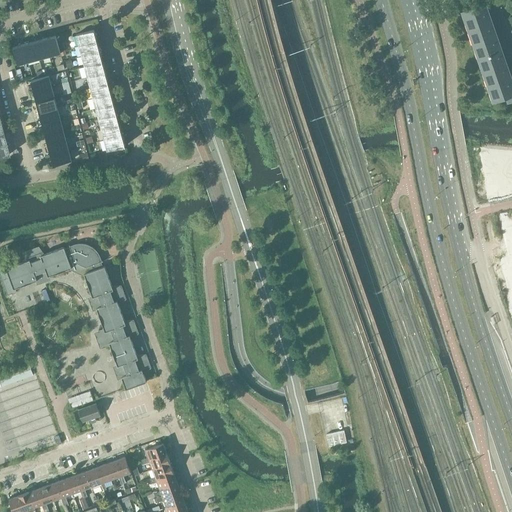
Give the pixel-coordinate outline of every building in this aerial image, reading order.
[(485,2),(462,10),(494,100),(506,96),(508,101),(511,99),(511,89),(484,9),(487,8),(485,2)] [(76,34),(79,45),(97,41),(94,30),(76,34)] [(56,35),(45,38),(49,56),(60,53),(56,35)] [(45,38),(34,41),(39,59),(49,56),(45,38)] [(34,41),(24,44),(28,62),(39,59),(34,41)] [(79,45),(82,56),(100,51),(97,41),(79,45)] [(28,62),(24,44),(13,47),(17,65),(28,62)] [(82,56),(85,66),(103,61),(100,51),(82,56)] [(85,66),(88,77),(105,72),(103,61),(85,66)] [(67,71),(51,75),(52,79),(56,79),(60,94),(72,90),(67,71)] [(88,77),(90,87),(108,83),(105,72),(88,77)] [(31,80),(34,91),(52,87),(49,76),(31,80)] [(90,87),(93,98),(111,93),(108,83),(90,87)] [(34,91),(37,102),(54,97),(52,87),(34,91)] [(93,98),(96,108),(114,103),(111,93),(93,98)] [(37,102),(39,112),(57,107),(54,97),(37,102)] [(96,108),(99,119),(117,114),(114,103),(96,108)] [(39,112),(42,123),(60,118),(57,107),(39,112)] [(99,119),(102,129),(119,124),(117,114),(99,119)] [(42,123),(45,133),(63,128),(60,118),(42,123)] [(102,129),(104,140),(122,135),(119,124),(102,129)] [(45,133),(48,143),(66,139),(63,128),(45,133)] [(122,135),(104,140),(107,151),(125,146),(122,135)] [(48,143),(51,154),(68,149),(66,139),(48,143)] [(6,143),(0,145),(0,156),(9,154),(6,143)] [(68,149),(51,154),(54,165),(71,160),(68,149)] [(13,293),(15,289),(14,288),(36,280),(37,281),(40,283),(48,280),(49,277),(49,276),(71,268),(71,269),(83,275),(84,274),(92,296),(91,296),(89,300),(92,307),(96,309),(97,309),(104,329),(97,331),(96,335),(99,345),(103,347),(110,344),(117,365),(116,365),(114,369),(117,376),(121,378),(122,377),(126,389),(146,381),(142,370),(151,367),(146,354),(138,357),(130,336),(138,333),(133,320),(125,323),(118,301),(126,298),(121,285),(113,288),(105,266),(102,267),(100,262),(103,261),(103,260),(101,261),(99,255),(95,249),(89,246),(83,244),(76,244),(70,246),(70,245),(69,245),(70,248),(65,249),(64,247),(42,255),(39,247),(26,251),(29,259),(7,267),(4,259),(0,260),(0,273),(8,295),(13,293)] [(73,407),(95,399),(91,389),(69,397),(73,407)] [(88,419),(90,424),(97,421),(95,417),(100,415),(98,408),(101,407),(100,403),(96,405),(96,403),(79,409),(83,421),(88,419)] [(329,444),(347,442),(346,429),(327,432),(329,444)] [(149,459),(167,453),(163,443),(145,449),(148,457),(149,459)] [(152,469),(170,462),(167,453),(149,459),(148,457),(144,459),(146,463),(150,462),(152,469)] [(125,457),(115,460),(121,475),(118,476),(120,480),(124,478),(123,474),(131,472),(125,457)] [(115,460),(106,464),(111,479),(118,476),(121,475),(115,460)] [(156,479),(174,472),(170,462),(152,469),(155,476),(156,479)] [(106,464),(96,467),(102,482),(99,483),(100,486),(101,487),(105,485),(104,481),(111,479),(106,464)] [(86,471),(92,486),(93,488),(100,486),(99,483),(102,482),(96,467),(86,471)] [(86,471),(77,474),(82,489),(80,490),(82,494),(86,492),(84,488),(92,486),(86,471)] [(159,488),(177,482),(174,472),(156,479),(155,476),(151,478),(153,482),(157,481),(159,488)] [(77,474),(67,477),(73,493),(80,490),(82,489),(77,474)] [(67,477),(57,481),(63,496),(61,497),(62,501),(67,499),(65,495),(73,493),(67,477)] [(57,481),(48,484),(53,500),(61,497),(63,496),(57,481)] [(163,498),(181,491),(177,482),(159,488),(162,496),(163,498)] [(48,484),(38,488),(44,503),(42,504),(43,508),(47,506),(46,502),(53,500),(48,484)] [(38,488),(29,491),(34,506),(42,504),(44,503),(38,488)] [(29,491),(19,495),(25,510),(22,511),(30,511),(35,510),(34,506),(29,491)] [(166,507),(184,501),(181,491),(163,498),(162,496),(158,497),(160,501),(164,500),(166,507)] [(25,510),(19,495),(9,498),(13,511),(22,511),(25,510)] [(183,511),(187,510),(184,501),(166,507),(167,511),(183,511)]
